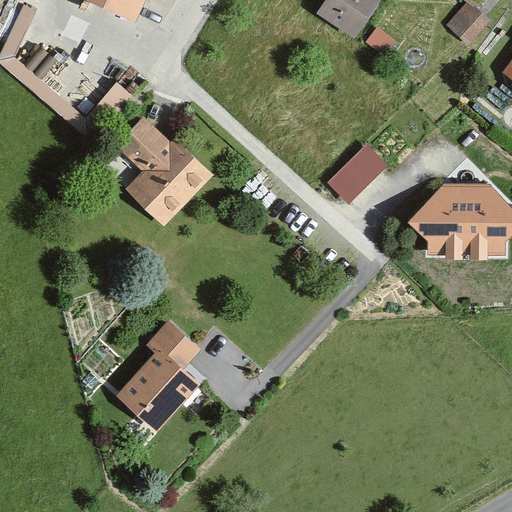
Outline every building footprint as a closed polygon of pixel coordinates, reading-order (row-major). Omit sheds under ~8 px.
[(141,0),(89,0),(132,20),(141,0)] [(376,0),(321,0),(317,7),(353,33),(376,0)] [(476,0),(462,0),(446,19),(473,43),(491,24),(484,19),(491,13),(476,0)] [(118,79),(97,101),(112,115),(133,92),(118,79)] [(169,140),(141,112),(113,141),(139,166),(126,184),(163,220),(216,171),(176,135),(169,140)] [(366,138),(326,179),(348,201),(388,160),(366,138)] [(511,201),(488,177),(441,177),(406,214),(426,235),(426,251),(506,250),(506,236),(511,228),(511,201)] [(201,342),(166,314),(144,341),(151,347),(115,388),(153,428),(197,378),(184,367),(201,342)]
